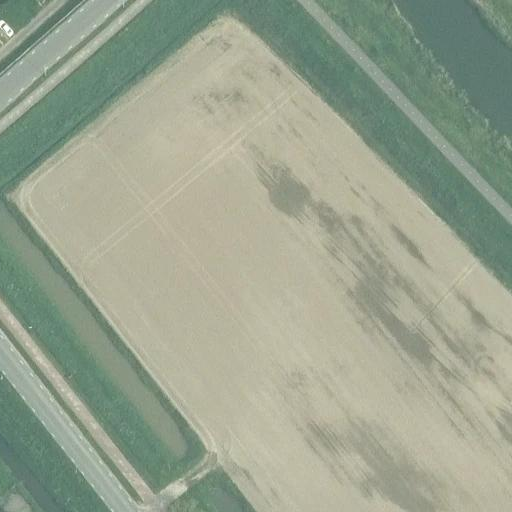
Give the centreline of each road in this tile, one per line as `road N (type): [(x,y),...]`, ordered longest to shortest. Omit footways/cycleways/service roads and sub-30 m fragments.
road 1 (tertiary): [(123,511),(0,354)]
road 2 (unclassified): [(0,96),(111,0)]
